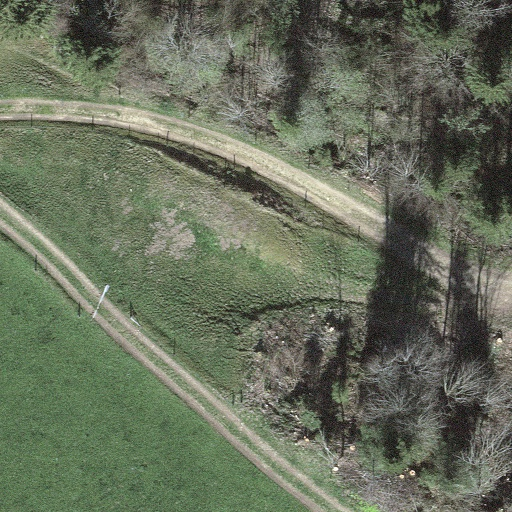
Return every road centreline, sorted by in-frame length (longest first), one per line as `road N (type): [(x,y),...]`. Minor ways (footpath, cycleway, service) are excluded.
road 1 (track): [(0,108),(172,126),(278,164),(511,301)]
road 2 (track): [(0,214),(259,446),(351,511)]
